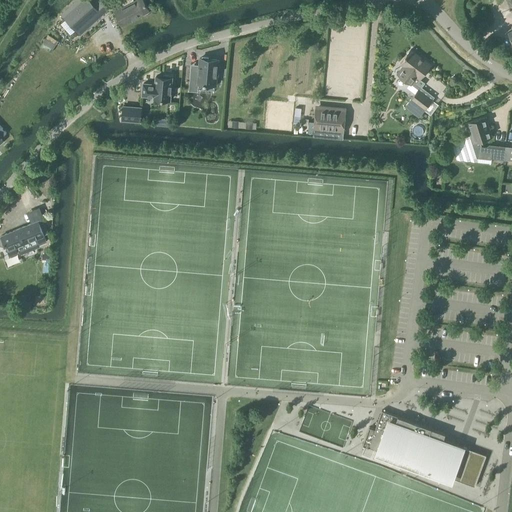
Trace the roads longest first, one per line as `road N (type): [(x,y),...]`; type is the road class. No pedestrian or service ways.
road 1 (unclassified): [(0,196),(90,100),(164,54),(375,0)]
road 2 (unclassified): [(511,76),(417,0)]
